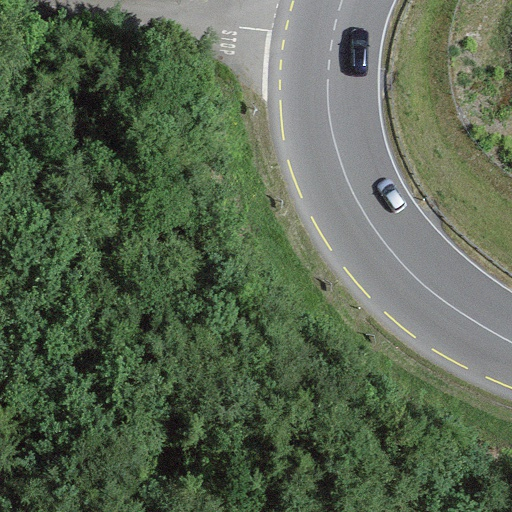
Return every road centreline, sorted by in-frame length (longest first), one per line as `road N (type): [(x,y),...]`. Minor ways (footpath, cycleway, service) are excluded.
road 1 (secondary): [(511,340),(427,287),(377,233),(328,132),(326,34)]
road 2 (unclassified): [(326,34),(46,0)]
